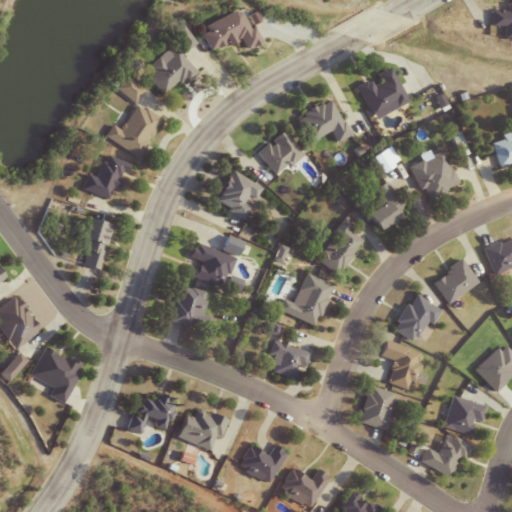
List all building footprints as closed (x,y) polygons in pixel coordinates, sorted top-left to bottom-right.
[(511,1),(501,1),(501,9),(483,9),(483,23),(494,24),(494,38),(506,38),(507,23),(511,23),(511,1)] [(193,27),(205,50),(232,37),(238,49),(251,43),(234,8),(193,27)] [(147,73),(142,78),(158,95),(186,68),(165,46),(142,68),(147,73)] [(351,85),(367,117),(401,100),(385,68),(351,85)] [(289,120),(303,144),(324,131),(331,143),(345,134),(323,99),(289,120)] [(116,130),(106,124),(99,137),(134,157),(155,119),(130,105),(116,130)] [(298,154),(277,129),(250,153),(271,178),(298,154)] [(493,167),(511,161),(511,134),(511,135),(510,131),(484,139),(493,167)] [(377,172),(394,163),(386,146),(369,155),(377,172)] [(420,200),(452,185),(436,151),(404,166),(420,200)] [(75,190),(106,202),(121,163),(100,155),(91,178),(81,174),(75,190)] [(256,189),(226,171),(208,202),(238,219),(256,189)] [(379,182),(368,191),(375,201),(358,213),(372,232),(400,211),(379,182)] [(107,226),(84,218),(77,240),(82,242),(75,266),(93,271),(107,226)] [(346,225),(338,219),(307,256),(329,275),(357,242),(342,230),(346,225)] [(217,249),(232,256),(239,242),(224,234),(217,249)] [(511,235),(479,249),(490,275),(511,266),(511,263),(511,261),(511,260),(511,235)] [(188,279),(219,289),(229,257),(188,244),(183,259),(193,262),(188,279)] [(426,285),(445,305),(470,280),(451,260),(426,285)] [(272,311),(309,327),(326,286),(300,275),(287,304),(277,300),(272,311)] [(196,315),(202,293),(174,286),(165,322),(202,332),(205,318),(196,315)] [(385,329),(410,344),(431,310),(406,294),(385,329)] [(33,333),(9,297),(0,303),(0,335),(9,349),(33,333)] [(382,384),(404,390),(415,352),(377,341),(373,357),(388,361),(382,384)] [(285,378),(289,365),(299,368),(303,352),(267,343),(259,372),(285,378)] [(471,370),(490,391),(511,369),(511,353),(508,350),(506,352),(499,344),(471,370)] [(55,404),(75,368),(39,347),(23,376),(45,389),(41,396),(55,404)] [(0,362),(0,380),(1,381),(17,362),(7,354),(0,362)] [(388,393),(362,386),(352,423),(379,430),(388,393)] [(170,404),(135,391),(121,429),(133,433),(137,423),(160,431),(170,404)] [(479,407),(445,398),(437,428),(462,435),(467,419),(475,421),(479,407)] [(218,419),(191,409),(188,418),(179,415),(170,438),(207,451),(218,419)] [(412,461),(442,479),(462,446),(443,434),(431,455),(420,448),(412,461)] [(261,485),(281,454),(268,446),(261,456),(245,446),(232,466),(261,485)] [(309,471),(305,480),(284,470),(273,493),(305,510),(322,477),(309,471)] [(370,511),(372,509),(342,492),(333,510),(337,511),(370,511)] [(293,511),(320,511),(325,506),(315,499),(305,511),(297,511),(295,510),(293,511)]
